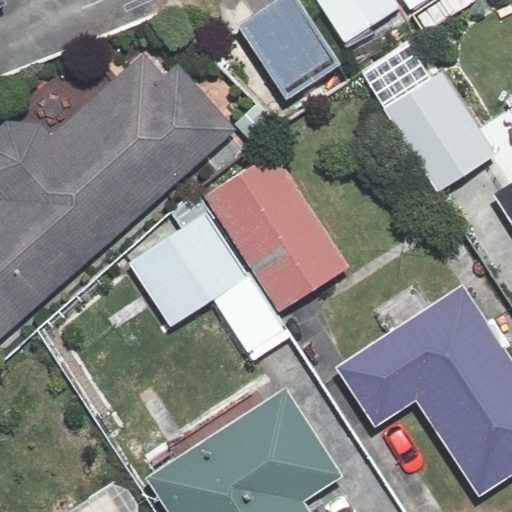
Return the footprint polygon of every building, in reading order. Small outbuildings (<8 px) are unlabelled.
[(296,0),(276,0),(239,23),(282,93),(334,61),(296,0)] [(0,316),(231,111),(179,53),(163,68),(140,42),(44,128),(20,101),(0,119),(0,316)] [(398,102),(359,125),(390,176),(426,155),(439,177),(491,146),(439,58),(390,87),(398,102)] [(208,210),(128,254),(163,315),(209,290),(245,355),(291,329),(274,298),(339,262),(271,140),(193,184),(208,210)] [(511,159),(477,185),(511,232),(511,305),(510,307),(511,309),(511,159)] [(511,330),(473,270),(325,365),(360,419),(403,391),(463,484),(511,452),(511,330)] [(275,371),(130,459),(162,511),(303,511),(290,489),(331,464),(275,371)] [(145,511),(137,497),(112,511),(145,511)]
